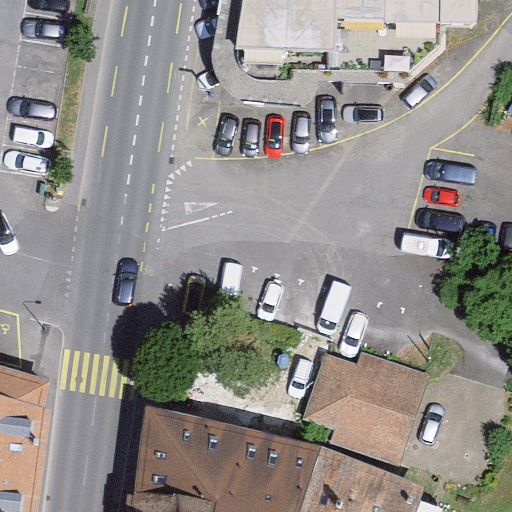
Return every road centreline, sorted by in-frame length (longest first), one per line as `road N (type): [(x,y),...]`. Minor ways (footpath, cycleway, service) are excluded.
road 1 (unclassified): [(119,228),(183,227),(394,148),(472,91),(511,46)]
road 2 (primary): [(113,272),(80,511)]
road 3 (primary): [(154,0),(119,228)]
road 4 (residential): [(0,232),(113,272)]
